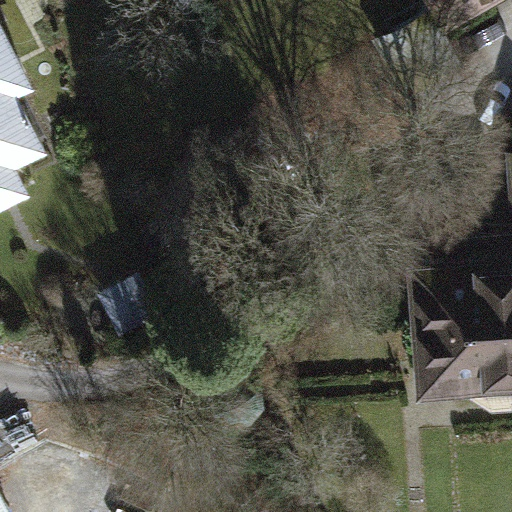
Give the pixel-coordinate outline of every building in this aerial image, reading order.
[(455,59),(427,10),(380,36),(408,86),(455,59)] [(0,26),(0,159),(38,140),(8,80),(3,83),(0,77),(0,62),(15,55),(0,26)] [(511,231),(450,236),(452,260),(422,262),(423,268),(410,277),(413,306),(426,313),(431,372),(475,369),(476,389),(493,399),(511,397),(511,231)] [(138,273),(103,290),(121,325),(156,307),(138,273)] [(247,372),(227,374),(214,387),(216,407),(231,420),(251,419),(262,405),(262,385),(247,372)]
